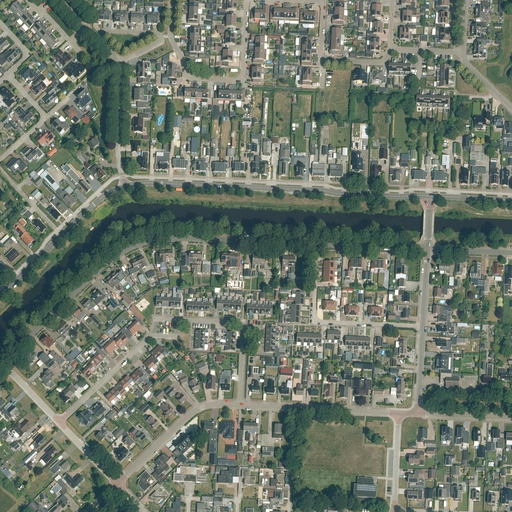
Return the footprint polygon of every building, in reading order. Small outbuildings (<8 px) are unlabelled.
[(411,3),(411,0),(402,0),(402,6),(408,6),(407,9),(409,9),(415,9),(415,3),(411,3)] [(14,14),(22,7),(19,4),(17,1),(10,9),(14,14)] [(336,11),(344,11),(345,2),(333,2),(333,8),(336,8),(336,11)] [(376,3),(371,2),(371,3),(369,2),(368,6),(373,6),(373,11),(381,12),(382,6),(376,6),(376,3)] [(449,2),(437,2),(436,2),(436,10),(443,11),(443,8),(449,8),(449,2)] [(490,9),(490,5),(482,5),(482,8),(476,8),(476,13),(485,14),(485,11),(488,11),(488,9),(490,9)] [(260,11),(260,20),(259,23),(268,23),(269,7),(266,6),(266,7),(263,7),(263,11),(260,11)] [(19,19),(27,12),(25,10),(24,10),(22,7),(14,14),(19,19)] [(279,21),(279,10),(277,10),(277,8),(271,7),(270,21),(279,21)] [(103,21),(104,13),(104,11),(100,11),(100,9),(95,9),(95,13),(96,13),(95,19),(98,19),(98,21),(103,21)] [(290,11),(290,22),(298,22),(299,9),(293,9),(293,11),(290,11)] [(417,9),(415,9),(409,9),(409,12),(403,12),(403,18),(412,18),(412,16),(416,16),(417,9)] [(443,14),(443,11),(436,10),(435,14),(436,14),(440,14),(440,17),(440,19),(448,20),(449,14),(443,14)] [(109,21),(111,21),(112,12),(112,11),(109,11),(109,13),(104,13),(103,21),(109,21)] [(260,20),(260,11),(254,11),(254,12),(251,12),(251,20),(260,20)] [(309,25),(309,13),(307,13),(307,11),(301,11),(300,24),(309,25)] [(368,17),(368,20),(370,20),(375,20),(375,17),(381,17),(381,12),(373,11),(368,11),(368,17)] [(24,24),(31,18),(29,15),(29,14),(27,12),(19,19),(24,24)] [(114,21),(114,23),(119,23),(120,12),(112,12),(111,21),(114,21)] [(125,24),(125,22),(128,22),(128,16),(128,13),(125,13),(125,12),(120,12),(119,23),(125,24)] [(309,13),(309,25),(317,25),(318,15),(318,13),(312,12),(312,14),(309,13)] [(131,22),(130,24),(136,24),(136,13),(131,13),(131,16),(128,16),(128,22),(131,22)] [(141,24),(141,23),(144,23),(144,14),(136,13),(136,24),(141,24)] [(485,17),(485,14),(476,13),(476,20),(481,20),(481,23),(490,23),(490,20),(488,20),(488,17),(485,17)] [(147,23),(147,25),(152,25),(152,14),(144,14),(144,23),(147,23)] [(161,14),(155,14),(152,14),(152,25),(157,25),(157,23),(160,24),(161,14)] [(200,15),(198,15),(189,15),(189,18),(188,17),(188,23),(199,24),(200,15)] [(347,16),(344,16),(335,16),(335,19),(333,19),(333,25),(344,25),(344,22),(346,22),(347,16)] [(31,18),(24,24),(29,30),(37,22),(34,20),(31,18)] [(412,23),(412,18),(403,18),(403,23),(409,23),(409,26),(414,27),(416,27),(420,27),(420,24),(412,23)] [(448,25),(448,20),(440,19),(440,20),(440,24),(435,24),(435,28),(437,28),(436,28),(437,28),(442,28),(442,25),(448,25)] [(377,20),(375,20),(370,20),(368,20),(367,23),(374,23),(374,29),(383,29),(383,24),(377,23),(377,20)] [(37,34),(44,27),(42,24),(40,21),(32,29),(37,34)] [(490,23),(481,23),(479,23),(479,26),(472,25),(472,31),(481,32),(481,29),(486,29),(486,23),(490,23)] [(409,26),(407,26),(406,29),(401,29),(400,35),(409,35),(410,30),(414,30),(414,27),(409,26)] [(42,39),(50,32),(47,30),(44,27),(37,34),(42,39)] [(190,30),(190,36),(198,36),(201,36),(201,27),(198,27),(191,27),(191,30),(190,30)] [(332,35),(341,35),(342,27),(334,27),(334,29),(333,29),(332,35)] [(444,31),(444,28),(442,28),(437,28),(436,28),(436,37),(450,37),(450,31),(444,31)] [(367,31),(367,37),(369,37),(374,38),(376,38),(377,35),(382,35),(383,29),(374,29),(374,32),(367,31)] [(224,34),(224,31),(218,30),(218,34),(221,34),(220,36),(225,36),(225,39),(235,40),(235,34),(224,34)] [(481,35),(481,32),(472,31),(472,38),(477,38),(477,41),(487,41),(487,38),(484,38),(484,35),(481,35)] [(46,44),(54,38),(51,35),(52,34),(50,32),(42,39),(46,44)] [(255,44),(264,44),(266,44),(266,43),(264,42),(265,36),(251,35),(251,41),(255,41),(255,44)] [(299,46),(311,47),(311,44),(312,44),(312,38),(299,37),(299,46)] [(374,41),(374,38),(369,37),(367,37),(367,41),(371,42),(371,46),(380,47),(380,41),(374,41)] [(54,38),(46,44),(51,50),(59,42),(57,40),(54,38)] [(0,53),(9,45),(4,39),(0,42),(0,53)] [(487,41),(477,41),(481,41),(481,44),(474,44),(474,49),(483,50),(484,47),(487,47),(487,45),(490,45),(490,41),(487,41)] [(330,49),(330,54),(333,55),(341,55),(344,55),(344,46),(341,46),(332,46),(332,49),(330,49)] [(374,52),(379,52),(380,47),(371,46),(367,46),(366,58),(373,58),(374,55),(374,52)] [(190,47),(189,53),(190,53),(190,56),(197,57),(197,53),(198,53),(198,52),(201,52),(201,48),(198,47),(190,47)] [(483,53),(483,50),(474,49),(474,56),(479,56),(479,59),(486,59),(486,53),(483,53)] [(64,56),(62,54),(63,54),(60,50),(53,57),(56,60),(57,59),(59,61),(58,62),(63,67),(71,59),(71,58),(71,57),(70,56),(69,55),(68,55),(67,54),(64,56)] [(10,63),(17,57),(12,51),(5,57),(3,55),(0,57),(0,65),(2,67),(5,63),(7,60),(10,63)] [(266,61),(266,55),(255,55),(255,57),(253,57),(253,63),(263,64),(263,61),(266,61)] [(222,57),(219,56),(219,63),(216,63),(216,66),(222,67),(222,62),(232,63),(232,57),(222,57)] [(310,66),(310,57),(302,57),(301,66),(310,66)] [(167,72),(176,72),(177,66),(169,66),(169,61),(163,61),(163,68),(167,68),(167,72)] [(64,71),(67,75),(70,78),(73,75),(76,78),(77,77),(79,77),(79,75),(84,70),(79,64),(77,66),(74,63),(71,65),(64,71)] [(138,72),(147,72),(147,69),(150,69),(150,63),(143,63),(143,66),(138,65),(138,72)] [(400,76),(400,65),(389,64),(389,76),(400,76)] [(252,74),(261,74),(261,66),(253,65),(253,68),(252,68),(252,74)] [(400,65),(400,76),(411,77),(411,65),(400,65)] [(437,77),(449,78),(449,67),(438,66),(437,77)] [(31,72),(27,68),(20,75),(25,80),(29,77),(32,79),(37,75),(32,70),(31,72)] [(303,76),(311,77),(312,71),(310,71),(311,68),(303,68),(303,76)] [(364,74),(364,71),(361,71),(361,72),(357,72),(357,73),(354,73),(353,82),(362,82),(362,84),(367,84),(368,74),(365,74),(364,74)] [(386,84),(386,78),(383,78),(383,73),(379,72),(379,71),(373,71),(373,81),(383,82),(382,84),(386,84)] [(147,76),(147,72),(138,72),(138,78),(142,79),(142,83),(149,83),(149,76),(147,76)] [(176,79),(176,72),(167,72),(167,75),(162,75),(162,85),(169,86),(170,79),(176,79)] [(260,83),(261,74),(252,74),(251,79),(253,80),(253,83),(260,83)] [(31,90),(36,96),(42,90),(43,91),(47,88),(42,83),(46,79),(42,75),(35,81),(37,84),(31,90)] [(300,76),(299,85),(302,85),(310,85),(310,82),(311,82),(311,77),(303,76),(300,76)] [(448,88),(449,78),(437,77),(437,88),(448,88)] [(134,96),(143,96),(143,93),(147,93),(147,87),(141,87),(141,90),(135,90),(134,96)] [(5,89),(4,89),(3,88),(3,89),(2,89),(2,90),(2,91),(2,92),(0,93),(0,94),(3,98),(3,97),(6,101),(4,103),(9,108),(15,103),(12,100),(14,97),(9,91),(9,92),(6,88),(5,89)] [(48,106),(57,98),(53,94),(55,92),(51,88),(46,93),(49,95),(43,100),(48,106)] [(88,95),(83,89),(81,91),(80,91),(79,91),(78,91),(77,92),(77,93),(78,94),(75,96),(80,101),(78,103),(83,108),(91,101),(86,96),(88,95)] [(235,105),(240,106),(241,102),(241,103),(245,103),(245,101),(244,101),(245,90),(242,89),(242,91),(239,91),(239,92),(236,92),(235,102),(235,105)] [(190,100),(190,90),(184,90),(184,91),(181,91),(181,90),(178,90),(178,98),(184,98),(184,99),(190,100)] [(208,91),(202,91),(201,100),(201,103),(207,104),(207,100),(207,99),(210,99),(211,91),(208,91)] [(224,101),(224,92),(219,91),(219,92),(216,92),(215,99),(218,100),(218,101),(224,101)] [(143,99),(143,96),(134,96),(134,102),(140,102),(140,108),(146,109),(147,99),(143,99)] [(427,108),(428,97),(417,96),(417,98),(417,108),(427,108)] [(438,109),(439,97),(428,97),(427,108),(438,109)] [(439,97),(438,109),(449,109),(450,98),(439,97)] [(245,107),(245,110),(249,110),(249,116),(243,116),(243,118),(251,119),(251,110),(249,110),(250,108),(245,107)] [(26,113),(21,108),(16,112),(21,118),(20,119),(25,124),(33,117),(28,112),(26,113)] [(74,113),(70,108),(68,110),(66,110),(66,111),(66,112),(65,113),(72,120),(75,118),(78,121),(83,117),(77,110),(74,113)] [(478,125),(478,129),(482,129),(483,125),(486,126),(486,122),(490,122),(490,113),(483,113),(483,117),(475,117),(475,125),(478,125)] [(2,122),(4,124),(10,118),(8,116),(2,122)] [(87,125),(90,122),(85,116),(82,119),(87,125)] [(172,117),(171,127),(180,128),(181,117),(172,117)] [(501,118),(498,118),(495,118),(494,126),(497,127),(497,129),(502,129),(503,122),(501,122),(501,118)] [(18,127),(12,120),(8,124),(14,131),(18,127)] [(63,125),(58,120),(51,126),(59,134),(63,130),(65,132),(70,128),(65,123),(63,125)] [(142,133),(143,121),(133,120),(133,125),(134,125),(134,133),(142,133)] [(504,126),(503,138),(507,139),(507,138),(511,139),(511,135),(511,124),(506,124),(506,127),(504,126)] [(54,138),(49,132),(46,135),(44,133),(40,136),(41,136),(39,137),(36,140),(40,145),(43,142),(44,143),(46,141),(48,143),(54,138)] [(94,148),(100,144),(95,137),(89,142),(94,148)] [(289,151),(289,146),(281,145),(281,151),(280,151),(280,159),(289,159),(290,151),(289,151)] [(482,153),(482,146),(471,146),(470,166),(475,166),(475,161),(480,161),(481,153),(482,153)] [(35,151),(30,151),(27,148),(22,153),(30,162),(36,156),(39,159),(44,155),(38,149),(35,151)] [(74,155),(76,157),(79,160),(83,165),(87,162),(81,155),(83,154),(80,150),(74,155)] [(363,171),(363,165),(362,165),(362,160),(360,160),(360,152),(352,152),(352,160),(353,160),(353,171),(355,171),(356,173),(358,173),(360,171),(363,171)] [(136,169),(146,170),(147,163),(148,164),(148,158),(148,153),(142,153),(143,153),(142,160),(139,159),(138,159),(138,167),(139,167),(139,169),(136,169)] [(167,170),(167,164),(169,164),(170,153),(163,153),(156,153),(156,166),(155,166),(155,170),(167,170)] [(296,165),(296,177),(296,178),(299,178),(299,177),(302,177),(303,169),(302,169),(302,161),(305,161),(306,157),(292,156),(291,165),(296,165)] [(18,163),(15,159),(10,164),(7,167),(13,173),(19,168),(22,172),(27,167),(21,160),(18,163)] [(192,163),(192,168),(193,168),(193,172),(199,172),(200,163),(200,160),(194,160),(194,163),(192,163)] [(280,163),(279,176),(287,177),(287,163),(280,163)] [(99,171),(95,166),(90,171),(94,176),(97,174),(101,180),(106,176),(101,170),(99,171)] [(371,172),(371,176),(372,176),(372,180),(378,181),(378,173),(382,174),(382,169),(378,168),(374,168),(372,168),(371,172)] [(486,175),(486,168),(472,168),(472,174),(471,177),(471,185),(477,185),(477,182),(478,182),(478,175),(486,175)] [(498,186),(499,177),(499,174),(496,174),(496,168),(490,168),(490,176),(491,176),(491,185),(498,186)] [(84,181),(83,182),(71,170),(67,174),(77,185),(78,184),(79,186),(86,194),(91,189),(84,181)] [(400,182),(400,174),(400,170),(390,170),(390,175),(393,176),(393,181),(400,182)] [(28,175),(32,180),(37,176),(33,171),(28,175)] [(38,187),(43,182),(39,178),(34,183),(38,187)] [(63,193),(59,189),(55,192),(59,196),(63,201),(66,204),(67,203),(70,207),(76,202),(65,191),(63,193)] [(36,200),(41,195),(36,190),(31,195),(36,200)] [(62,204),(56,198),(51,202),(57,209),(62,214),(65,212),(65,213),(67,211),(67,210),(62,204)] [(59,219),(61,217),(60,217),(61,216),(52,207),(48,211),(50,214),(56,221),(58,218),(59,219)] [(33,216),(28,211),(24,214),(29,220),(33,216)] [(23,227),(26,224),(22,219),(18,222),(23,227)] [(38,223),(35,220),(32,223),(35,226),(34,226),(37,229),(36,229),(38,231),(39,230),(41,233),(42,233),(43,233),(44,232),(44,231),(47,228),(40,221),(38,223)] [(16,230),(18,232),(23,237),(21,238),(28,246),(29,245),(29,246),(31,244),(34,241),(27,233),(26,234),(21,229),(19,227),(16,230)] [(10,246),(14,242),(10,238),(2,245),(5,248),(9,244),(10,246)] [(12,262),(19,256),(14,250),(6,257),(12,262)] [(159,255),(156,256),(156,266),(160,266),(160,269),(166,269),(166,268),(166,264),(166,259),(166,252),(159,252),(159,255)] [(195,260),(195,253),(189,252),(188,259),(182,259),(182,267),(188,267),(189,264),(195,264),(195,260)] [(228,261),(228,268),(239,269),(240,262),(240,258),(235,257),(235,255),(228,254),(228,261)] [(137,260),(140,266),(142,269),(147,267),(145,263),(142,257),(137,260)] [(139,266),(140,266),(137,260),(131,263),(134,269),(129,271),(131,276),(142,271),(139,266)] [(406,276),(406,266),(403,266),(403,260),(396,260),(396,275),(406,276)] [(466,275),(466,269),(463,269),(463,263),(457,263),(456,273),(462,273),(462,275),(466,275)] [(447,274),(450,274),(450,264),(440,264),(440,271),(444,272),(444,275),(447,275),(447,274)] [(471,272),(470,278),(471,278),(471,283),(474,283),(474,286),(478,286),(478,280),(478,278),(480,278),(480,276),(480,265),(478,265),(478,264),(475,264),(475,265),(474,265),(474,269),(471,269),(471,272)] [(499,266),(499,265),(495,265),(495,266),(493,266),(492,275),(492,277),(501,278),(501,271),(503,271),(503,267),(499,266)] [(155,276),(155,275),(153,271),(146,274),(148,279),(155,276)] [(115,282),(118,285),(124,280),(125,281),(127,278),(123,274),(121,272),(117,275),(115,272),(110,277),(115,282)] [(141,285),(147,283),(143,275),(137,277),(141,285)] [(110,277),(106,281),(111,286),(113,289),(115,287),(119,291),(119,290),(120,291),(122,289),(118,285),(115,282),(110,277)] [(454,290),(454,287),(441,286),(441,290),(435,290),(434,298),(440,298),(441,295),(447,296),(447,290),(454,290)] [(96,290),(91,295),(93,297),(91,299),(97,305),(105,297),(102,294),(101,295),(96,290)] [(406,292),(401,292),(398,291),(398,296),(401,296),(404,296),(403,302),(409,303),(409,295),(406,295),(406,292)] [(129,306),(133,302),(125,293),(121,297),(124,300),(129,306)] [(91,304),(86,299),(81,304),(86,309),(87,308),(89,311),(93,308),(93,309),(96,306),(93,302),(91,304)] [(112,300),(108,303),(114,310),(118,306),(112,300)] [(141,321),(144,318),(133,306),(130,309),(141,321)] [(398,306),(398,312),(403,312),(402,319),(408,319),(408,311),(407,311),(407,307),(398,306)] [(433,315),(439,315),(447,315),(447,312),(452,312),(452,308),(440,307),(434,307),(433,315)] [(81,313),(76,309),(71,314),(76,318),(80,321),(86,315),(83,311),(81,313)] [(98,326),(102,323),(94,315),(91,318),(98,326)] [(129,323),(138,332),(142,328),(138,324),(141,322),(136,317),(134,319),(136,322),(133,324),(131,322),(129,323)] [(59,325),(66,333),(68,331),(71,334),(73,332),(70,329),(63,321),(59,325)] [(113,325),(109,328),(111,331),(117,325),(115,323),(113,325)] [(127,330),(126,331),(128,334),(129,332),(133,336),(138,332),(129,323),(128,325),(130,327),(127,330)] [(63,335),(66,333),(59,325),(54,330),(61,337),(64,340),(66,338),(63,335)] [(266,335),(276,335),(276,334),(276,331),(279,331),(279,328),(276,328),(276,329),(272,329),(272,325),(267,325),(267,329),(266,329),(266,335)] [(446,326),(439,326),(439,332),(446,333),(446,332),(448,332),(448,335),(454,335),(454,327),(452,327),(446,327),(446,326)] [(116,336),(124,345),(128,340),(123,334),(120,337),(117,334),(116,336)] [(119,349),(124,345),(116,336),(114,337),(117,340),(114,343),(118,346),(117,347),(119,349)] [(49,339),(46,337),(45,338),(44,338),(42,339),(42,340),(41,342),(45,347),(46,346),(49,349),(55,343),(50,338),(49,339)] [(114,343),(112,340),(109,343),(107,340),(105,342),(113,351),(117,347),(118,346),(114,343)] [(438,341),(438,347),(442,347),(442,351),(451,351),(451,348),(452,342),(447,341),(438,341)] [(113,351),(105,342),(101,346),(98,344),(96,342),(94,344),(98,348),(103,353),(105,351),(109,355),(113,351)] [(155,350),(163,359),(165,357),(162,354),(165,352),(167,354),(170,352),(165,347),(163,349),(159,346),(155,350)] [(77,348),(69,355),(73,360),(81,353),(77,348)] [(405,355),(406,356),(406,349),(399,349),(394,348),(393,356),(398,357),(398,359),(404,359),(405,355)] [(91,356),(99,364),(103,360),(100,356),(102,354),(97,349),(95,351),(98,354),(95,357),(92,354),(91,356)] [(161,360),(163,359),(155,350),(150,354),(152,356),(156,360),(159,357),(161,360)] [(55,355),(52,352),(49,354),(50,355),(53,358),(56,361),(60,357),(57,354),(55,355)] [(37,357),(33,353),(31,356),(30,355),(29,355),(28,355),(25,357),(26,359),(25,359),(30,365),(35,360),(34,359),(37,357)] [(44,364),(50,359),(48,356),(44,353),(38,358),(44,364)] [(437,364),(437,370),(441,370),(441,374),(452,375),(452,370),(450,370),(450,359),(452,359),(452,355),(442,354),(441,358),(437,358),(437,364)] [(60,357),(56,361),(61,365),(65,361),(61,356),(60,357)] [(95,368),(99,364),(91,356),(89,357),(91,360),(89,362),(91,365),(91,364),(94,368),(95,368)] [(158,362),(156,360),(152,356),(148,360),(156,369),(158,367),(155,365),(158,362)] [(49,368),(54,364),(51,360),(50,359),(45,364),(49,368)] [(155,371),(156,369),(148,360),(144,365),(148,369),(146,371),(149,375),(152,373),(149,370),(152,368),(155,371)] [(74,369),(78,365),(74,361),(70,365),(74,369)] [(88,362),(84,366),(92,375),(97,370),(95,368),(94,368),(91,364),(91,365),(89,362),(88,362)] [(200,373),(207,369),(203,362),(195,366),(199,373),(199,372),(200,373)] [(492,378),(492,374),(492,366),(489,365),(487,365),(487,378),(483,378),(483,384),(491,384),(491,378),(492,378)] [(88,379),(92,375),(84,366),(82,367),(85,370),(82,373),(88,379)] [(280,369),(280,376),(293,377),(293,369),(280,369)] [(511,369),(510,370),(509,374),(505,374),(506,371),(500,371),(499,378),(501,378),(501,380),(507,380),(507,381),(511,381),(511,376),(511,375),(511,369)] [(48,387),(52,383),(51,381),(52,380),(51,379),(54,376),(48,370),(45,373),(46,375),(41,379),(44,382),(44,383),(44,384),(47,387),(48,387)] [(138,370),(134,374),(142,383),(143,381),(146,379),(148,376),(145,372),(143,374),(138,370)] [(351,381),(351,372),(344,371),(343,381),(351,381)] [(182,385),(188,382),(184,373),(178,376),(182,385)] [(140,384),(142,383),(134,374),(129,378),(133,382),(135,384),(138,382),(140,384)] [(460,379),(451,379),(451,375),(441,374),(440,384),(446,384),(446,387),(459,388),(460,379)] [(163,384),(169,377),(168,375),(161,382),(163,384)] [(223,384),(222,391),(229,392),(230,385),(230,376),(223,375),(223,384)] [(129,378),(127,376),(123,380),(131,389),(133,387),(130,384),(133,382),(129,378)] [(217,384),(218,379),(216,378),(208,377),(207,390),(215,391),(215,384),(217,384)] [(129,390),(131,389),(123,380),(118,384),(121,387),(118,389),(124,395),(127,393),(124,390),(127,388),(129,390)] [(193,393),(200,390),(195,380),(189,383),(193,393)] [(323,380),(322,394),(325,394),(325,398),(328,399),(328,398),(332,398),(333,388),(332,387),(332,383),(330,383),(330,381),(323,380)] [(275,390),(274,390),(274,388),(274,382),(273,382),(273,381),(270,381),(269,382),(267,382),(267,387),(267,389),(266,393),(266,394),(274,394),(274,393),(275,394),(275,390)] [(361,396),(362,381),(353,381),(353,390),(356,390),(356,396),(361,396)] [(362,381),(361,396),(367,396),(367,391),(370,391),(371,381),(363,381),(362,381)] [(258,387),(258,383),(253,382),(253,386),(252,386),(251,393),(259,394),(259,387),(258,387)] [(292,389),(292,382),(288,382),(287,385),(283,384),(283,388),(281,388),(281,395),(288,395),(289,389),(292,389)] [(65,404),(70,399),(69,398),(77,391),(71,385),(63,393),(65,394),(60,399),(65,404)] [(169,398),(175,393),(170,387),(164,392),(169,398)] [(347,399),(348,388),(340,388),(339,398),(347,399)] [(404,396),(404,389),(397,389),(391,388),(390,392),(396,393),(396,391),(397,391),(396,395),(398,395),(398,399),(402,399),(402,396),(404,396)] [(124,395),(118,389),(116,391),(114,389),(109,393),(118,401),(119,400),(117,397),(119,395),(122,398),(124,395)] [(158,401),(164,395),(160,391),(154,397),(158,401)] [(116,403),(118,401),(109,393),(105,397),(111,403),(113,400),(116,403)] [(181,395),(179,394),(176,397),(178,399),(177,400),(181,404),(186,399),(182,395),(181,395)] [(99,403),(91,410),(98,417),(106,411),(99,403)] [(164,412),(163,412),(165,414),(163,416),(166,419),(168,417),(173,412),(171,410),(172,409),(169,406),(170,406),(168,407),(165,404),(165,403),(160,408),(164,412)] [(143,415),(150,408),(146,404),(139,410),(143,415)] [(118,415),(121,412),(116,406),(112,409),(118,415)] [(8,412),(5,409),(1,413),(9,420),(12,417),(14,415),(16,417),(20,414),(17,412),(18,411),(17,411),(18,410),(16,408),(15,409),(13,407),(8,412)] [(84,414),(83,413),(78,418),(81,422),(84,426),(85,425),(85,426),(86,425),(87,426),(90,423),(90,422),(90,421),(89,419),(92,417),(86,411),(84,414)] [(155,420),(151,417),(146,421),(150,425),(154,430),(159,425),(155,420)] [(18,423),(14,427),(12,429),(16,433),(20,437),(21,438),(24,435),(26,433),(27,432),(26,431),(25,431),(31,425),(27,421),(21,426),(18,423)] [(217,443),(217,431),(213,431),(213,425),(209,424),(209,422),(202,422),(202,427),(204,428),(204,430),(209,431),(209,443),(217,443)] [(233,439),(233,430),(233,423),(222,423),(221,434),(225,434),(225,439),(233,439)] [(249,442),(249,446),(254,447),(254,438),(253,438),(253,434),(253,432),(257,432),(257,424),(251,424),(250,442),(249,442)] [(281,434),(282,426),(275,426),(275,432),(274,432),(273,439),(282,439),(283,434),(281,434)] [(120,427),(113,434),(117,439),(124,431),(120,427)] [(452,442),(452,436),(453,430),(449,430),(449,429),(443,429),(442,436),(441,436),(441,442),(446,443),(446,442),(452,442)] [(460,445),(461,444),(464,444),(464,448),(468,448),(469,433),(465,433),(465,430),(458,429),(457,439),(456,439),(456,445),(460,445)] [(427,439),(427,430),(419,430),(419,443),(423,443),(424,439),(427,439)] [(473,437),(473,442),(481,443),(481,438),(481,435),(480,435),(480,430),(474,430),(474,437),(473,437)] [(107,434),(104,431),(102,433),(101,432),(96,437),(101,442),(106,437),(105,436),(107,434)] [(503,449),(503,445),(504,438),(500,438),(500,431),(493,431),(493,439),(498,440),(497,445),(497,449),(503,449)] [(141,434),(139,432),(135,436),(137,438),(141,442),(146,438),(142,433),(141,434)] [(185,434),(173,445),(181,454),(182,454),(183,455),(191,447),(196,442),(198,441),(198,440),(190,432),(186,436),(185,434)] [(42,445),(45,442),(45,441),(43,439),(44,439),(39,434),(34,440),(35,442),(32,445),(34,447),(33,448),(36,451),(40,447),(38,444),(40,442),(42,445)] [(129,448),(135,443),(128,436),(122,442),(125,445),(126,445),(129,448)] [(427,450),(434,451),(435,451),(436,442),(425,441),(425,448),(427,448),(427,450)] [(11,447),(15,452),(20,447),(16,443),(11,447)] [(209,448),(209,454),(211,454),(216,454),(217,444),(209,444),(209,448)] [(226,454),(229,454),(236,455),(237,446),(226,446),(226,454)] [(53,449),(51,447),(45,453),(47,454),(42,460),(46,464),(52,458),(50,457),(53,454),(54,455),(57,452),(54,448),(53,449)] [(120,450),(115,454),(118,457),(116,459),(120,462),(126,457),(129,454),(128,452),(123,447),(120,450)] [(273,457),(274,448),(263,448),(262,457),(273,457)] [(30,460),(37,454),(34,451),(27,457),(30,460)] [(419,460),(424,460),(424,453),(418,452),(417,457),(410,457),(409,464),(419,465),(419,460)] [(168,467),(165,464),(170,460),(164,454),(154,463),(157,466),(157,467),(158,468),(155,470),(156,472),(155,473),(159,476),(165,471),(168,467)] [(177,458),(181,463),(183,465),(188,460),(183,455),(182,454),(181,454),(177,458)] [(33,465),(30,461),(25,466),(30,472),(33,469),(31,466),(33,465)] [(61,464),(58,462),(50,470),(55,475),(61,469),(64,472),(70,466),(64,461),(61,464)] [(190,475),(190,468),(180,468),(180,474),(174,474),(174,481),(184,482),(184,479),(184,478),(184,475),(190,475)] [(190,468),(190,475),(196,476),(196,479),(196,482),(206,483),(206,475),(200,475),(201,469),(190,468)] [(239,474),(239,468),(236,468),(236,469),(229,469),(229,472),(225,472),(224,476),(221,476),(218,476),(218,484),(233,484),(233,478),(236,478),(236,474),(239,474)] [(250,475),(250,471),(242,470),(242,478),(245,478),(245,485),(255,485),(255,478),(249,478),(249,475),(250,475)] [(283,485),(284,475),(281,475),(281,470),(275,470),(275,474),(276,474),(276,480),(271,480),(271,487),(276,487),(276,485),(283,485)] [(421,480),(422,471),(415,471),(415,476),(409,476),(409,484),(418,484),(418,480),(421,480)] [(146,481),(151,477),(146,472),(138,479),(140,481),(138,482),(138,486),(144,492),(151,486),(146,481)] [(159,483),(162,480),(155,473),(152,475),(159,483)] [(68,475),(67,476),(64,479),(73,490),(77,486),(83,480),(79,476),(73,481),(68,475)] [(373,487),(373,479),(357,478),(357,486),(354,485),(353,498),(358,498),(358,502),(370,503),(370,499),(375,499),(376,487),(373,487)] [(66,486),(62,481),(60,479),(57,483),(63,489),(66,486)] [(58,493),(62,489),(57,484),(53,488),(58,493)] [(450,493),(450,486),(443,486),(443,491),(439,490),(438,499),(445,500),(446,493),(450,493)] [(170,497),(161,487),(156,492),(150,497),(157,504),(162,500),(164,502),(170,497)] [(463,493),(463,488),(452,487),(451,493),(455,494),(454,500),(455,500),(455,502),(458,502),(458,500),(461,500),(462,493),(463,493)] [(479,501),(480,493),(476,493),(476,488),(470,488),(469,494),(473,494),(472,501),(479,501)] [(408,493),(408,500),(418,501),(420,501),(420,497),(422,497),(423,490),(416,490),(416,493),(408,493)] [(501,497),(502,497),(502,505),(505,505),(505,506),(506,506),(506,505),(509,505),(509,502),(511,501),(511,491),(501,491),(501,497)] [(499,500),(499,493),(492,492),(492,496),(488,495),(488,505),(495,505),(495,500),(499,500)] [(270,507),(273,507),(275,507),(275,504),(282,504),(283,494),(275,493),(275,499),(272,499),(270,499),(270,506),(270,507)] [(58,504),(56,506),(61,511),(66,507),(66,506),(67,505),(68,504),(67,502),(69,501),(64,496),(63,496),(56,502),(58,504)] [(180,511),(181,500),(175,500),(175,503),(173,503),(173,509),(168,509),(166,508),(165,511),(180,511)] [(31,511),(35,511),(38,510),(32,503),(31,504),(27,507),(31,511)]
